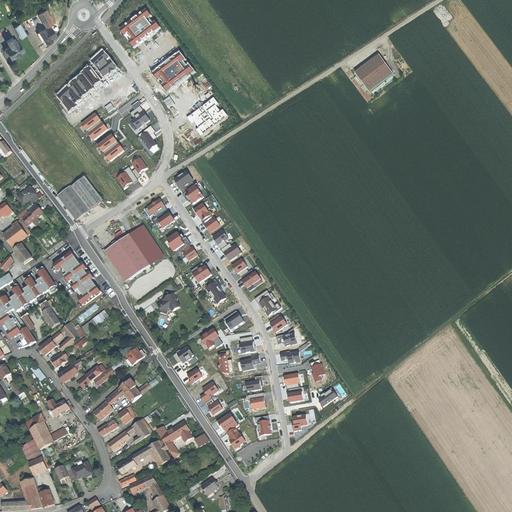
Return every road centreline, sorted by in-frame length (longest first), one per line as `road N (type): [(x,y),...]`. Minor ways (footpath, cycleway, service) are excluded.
road 1 (residential): [(163,179),(260,320),(272,351),(286,448),(248,486)]
road 2 (residential): [(77,233),(248,486)]
road 3 (track): [(444,0),(190,161)]
road 4 (track): [(511,270),(286,448)]
road 5 (residential): [(62,511),(105,486),(94,433),(38,358),(21,353),(0,365)]
road 6 (residential): [(163,179),(160,113),(103,29)]
road 7 (residential): [(0,128),(77,233)]
